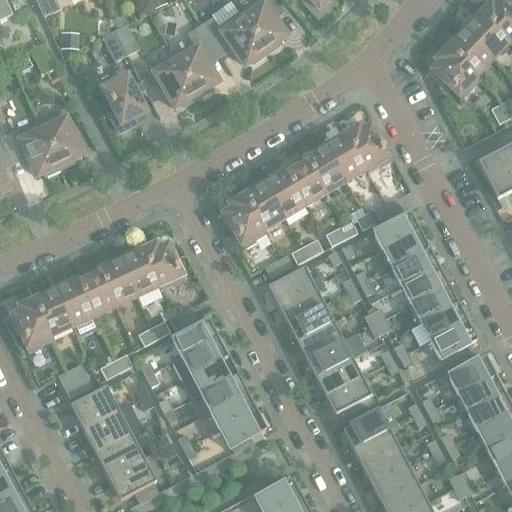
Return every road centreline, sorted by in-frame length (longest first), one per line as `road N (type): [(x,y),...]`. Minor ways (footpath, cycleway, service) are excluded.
road 1 (residential): [(345,511),(174,186)]
road 2 (residential): [(367,61),(511,334)]
road 3 (residential): [(367,61),(174,186)]
road 4 (residential): [(174,186),(0,269)]
road 5 (residential): [(0,357),(75,511)]
